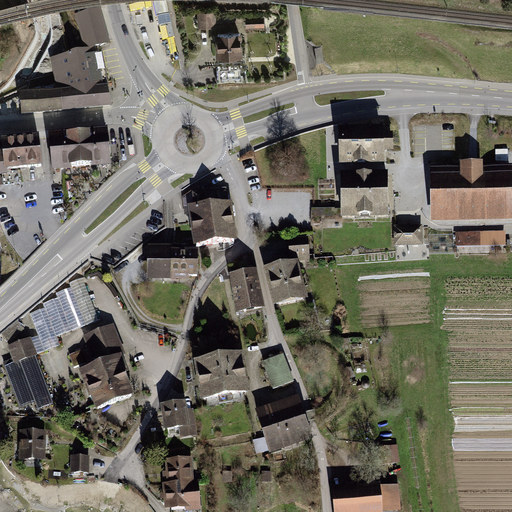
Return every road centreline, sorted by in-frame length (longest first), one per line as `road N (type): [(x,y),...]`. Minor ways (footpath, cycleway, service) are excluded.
road 1 (unclassified): [(251,237),(317,439),(327,511)]
road 2 (unclassified): [(251,237),(201,286),(172,375),(118,466)]
road 3 (unclassified): [(0,127),(140,119)]
road 4 (primary): [(164,145),(84,223),(71,246)]
road 5 (primary): [(71,246),(179,164)]
road 6 (track): [(282,343),(318,346),(337,371),(335,396),(306,418)]
road 7 (track): [(408,193),(418,217),(438,229),(511,229)]
